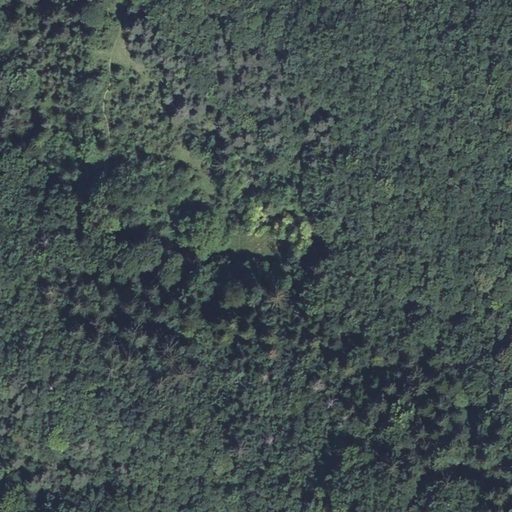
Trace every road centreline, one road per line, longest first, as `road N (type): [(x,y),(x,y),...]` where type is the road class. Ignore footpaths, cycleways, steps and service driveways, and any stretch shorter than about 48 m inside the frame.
road 1 (track): [(417,311),(287,144),(217,82),(183,36),(171,0)]
road 2 (track): [(416,511),(432,469),(461,457),(473,411),(456,364),(417,311)]
